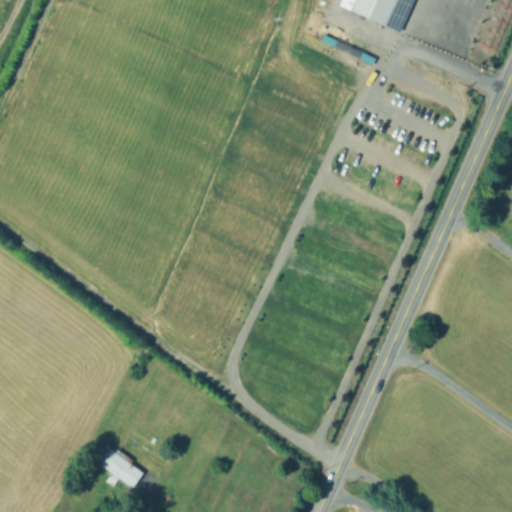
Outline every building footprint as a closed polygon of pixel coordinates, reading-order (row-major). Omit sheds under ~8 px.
[(398,0),(386,27),(351,11),(355,0),(398,0)] [(328,7),(322,23),(315,20),(321,4),(328,7)] [(340,41),(335,51),(320,44),(325,34),(340,41)] [(378,57),(374,65),(358,57),(362,49),(378,57)] [(104,443),(143,469),(131,487),(92,461),(104,443)]
